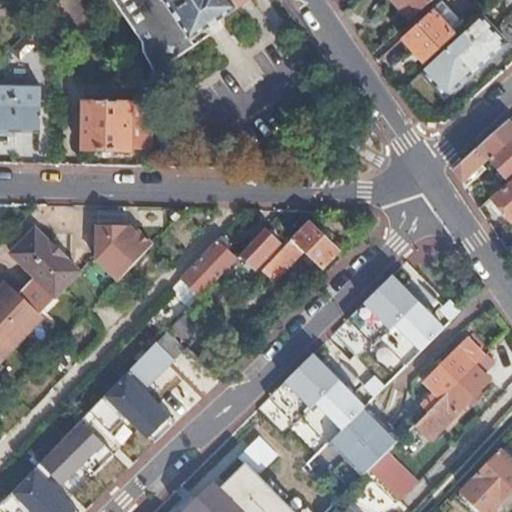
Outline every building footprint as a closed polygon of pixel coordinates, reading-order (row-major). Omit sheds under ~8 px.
[(64,33),(96,1),(95,0),(58,0),(45,14),(64,33)] [(168,74),(169,71),(166,69),(170,62),(199,42),(194,35),(245,0),(125,0),(154,29),(146,46),(161,78),(168,74)] [(394,0),(409,15),(425,0),(394,0)] [(439,1),(431,7),(453,31),(460,24),(439,1)] [(431,7),(401,35),(423,58),(453,31),(431,7)] [(503,39),(481,14),(445,47),(467,72),(503,39)] [(13,69),(41,40),(30,29),(2,57),(13,69)] [(40,130),(42,89),(1,88),(0,93),(0,125),(19,126),(18,129),(40,130)] [(152,149),(154,108),(135,108),(134,106),(84,104),(83,149),(133,151),(133,149),(152,149)] [(452,168),(461,182),(489,156),(507,177),(511,173),(511,125),(507,119),(452,168)] [(511,179),(490,196),(510,220),(511,218),(511,179)] [(308,222),(261,270),(272,281),(301,251),(319,268),(336,252),(308,222)] [(97,258),(119,279),(153,242),(139,229),(137,231),(130,224),(98,223),(97,258)] [(282,240),(267,226),(242,253),(256,267),(282,240)] [(79,271),(35,228),(4,260),(28,283),(49,302),(79,271)] [(229,242),(222,234),(170,288),(189,308),(237,258),(225,246),(229,242)] [(356,305),(343,317),(370,346),(388,330),(408,351),(435,326),(383,271),(352,300),(356,305)] [(0,359),(35,323),(32,320),(49,302),(28,283),(12,300),(0,289),(0,359)] [(157,342),(174,359),(184,348),(167,331),(157,342)] [(415,453),(486,380),(472,365),(482,356),(463,338),(421,381),(431,392),(419,405),(426,412),(401,437),(415,453)] [(278,384),(265,396),(292,425),(310,409),(330,430),(356,405),(304,350),(274,379),(278,384)] [(182,420),(137,376),(98,416),(117,435),(133,419),(158,444),(182,420)] [(328,443),(360,477),(397,443),(364,408),(328,443)] [(90,423),(49,465),(73,490),(92,470),(100,478),(119,459),(111,451),(115,448),(90,423)] [(288,511),(256,479),(279,456),(257,434),(209,482),(202,476),(165,511),(288,511)] [(489,511),(511,487),(511,464),(499,452),(465,489),(489,511)] [(85,511),(43,469),(3,509),(6,511),(85,511)]
